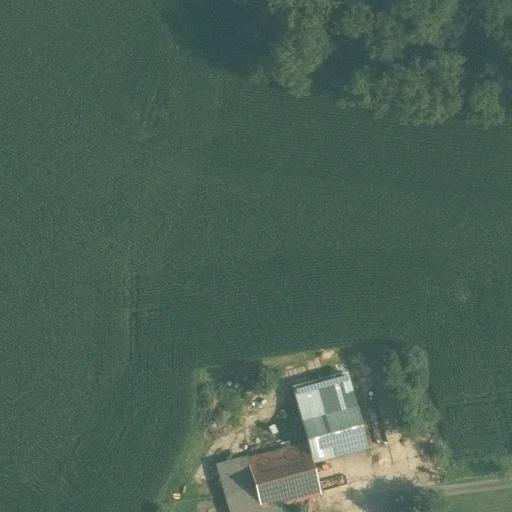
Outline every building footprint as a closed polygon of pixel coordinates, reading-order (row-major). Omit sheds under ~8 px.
[(298,416),(353,401),(346,373),(290,389),(298,416)] [(304,444),(310,464),(367,448),(353,401),(298,416),(304,444)] [(304,444),(246,460),(249,472),(255,494),(260,511),(281,511),(280,506),(319,495),(310,464),(304,444)] [(220,480),(249,472),(246,460),(244,458),(215,466),(220,480)] [(226,502),(255,494),(249,472),(220,480),(226,502)] [(228,511),(260,511),(255,494),(226,502),(228,511)]
